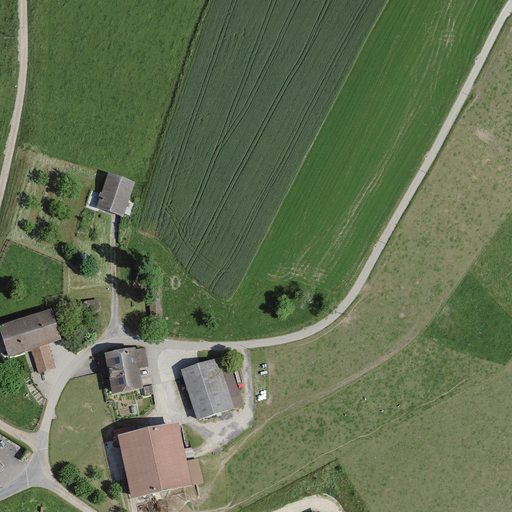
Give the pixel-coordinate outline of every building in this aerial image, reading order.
[(135,182),(108,173),(101,193),(100,192),(99,196),(100,197),(96,208),(123,217),(135,182)] [(87,298),(87,310),(99,309),(99,298),(87,298)] [(150,301),(150,312),(161,311),(161,301),(150,301)] [(51,309),(0,324),(0,328),(9,356),(30,350),(38,374),(56,368),(48,343),(60,339),(51,309)] [(135,347),(105,353),(112,394),(144,389),(140,369),(149,367),(146,347),(135,349),(135,347)] [(217,357),(180,369),(198,420),(234,408),(217,357)] [(173,422),(111,435),(125,501),(186,488),(173,422)]
